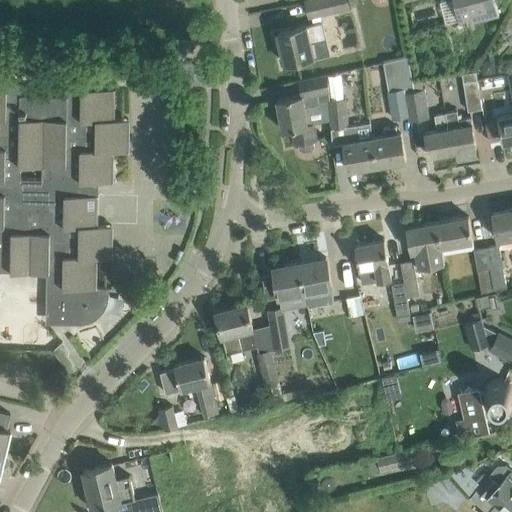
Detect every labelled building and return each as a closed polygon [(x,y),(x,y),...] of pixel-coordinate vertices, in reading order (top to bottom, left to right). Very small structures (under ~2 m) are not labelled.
[(305,2),(309,18),(334,12),(330,0),(312,0),(308,1),(305,2)] [(454,0),(459,19),(471,16),(472,21),(479,19),(499,15),(494,0),(454,0)] [(322,22),(278,32),(285,63),(314,56),(310,41),(325,38),(322,22)] [(394,119),(409,116),(410,116),(406,92),(414,91),(408,57),(384,62),(394,119)] [(496,59),(483,60),(484,74),(497,73),(496,59)] [(462,73),(469,110),(482,108),(475,71),(462,73)] [(511,72),(508,73),(511,97),(511,114),(498,117),(502,142),(511,140),(511,72)] [(305,94),(277,99),(282,130),(292,128),(295,144),(298,144),(300,149),(305,152),(310,151),(315,146),(314,141),(319,140),(315,122),(330,120),(328,99),(330,99),(328,75),(302,81),(305,94)] [(0,192),(89,194),(90,181),(114,181),(114,180),(112,180),(112,151),(129,151),(129,150),(128,150),(128,119),(113,119),(113,89),(115,89),(115,88),(95,88),(87,88),(81,88),(81,95),(7,94),(7,87),(0,86),(0,192)] [(410,116),(409,116),(410,120),(429,116),(424,89),(414,91),(406,92),(410,116)] [(347,98),(330,99),(328,99),(330,120),(332,144),(344,142),(349,169),(377,164),(372,137),(372,135),(372,134),(358,136),(355,124),(350,125),(347,98)] [(446,111),(446,113),(453,151),(477,147),(473,123),(471,116),(459,118),(457,109),(446,111)] [(453,151),(446,113),(435,115),(436,125),(437,130),(425,132),(429,156),(453,151)] [(384,133),(372,135),(372,137),(377,164),(406,159),(401,132),(397,132),(396,126),(383,128),(384,133)] [(511,235),(511,208),(492,212),(497,239),(511,235)] [(475,249),(469,216),(438,221),(444,255),(474,249),(475,249)] [(83,269),(83,229),(40,229),(40,222),(40,221),(29,221),(9,221),(4,221),(4,229),(2,229),(0,228),(0,354),(11,355),(11,371),(45,371),(45,336),(57,336),(57,299),(69,299),(69,272),(69,269),(83,269)] [(444,255),(438,221),(407,227),(412,260),(400,262),(404,282),(406,296),(420,294),(415,266),(445,262),(444,255)] [(391,278),(388,263),(389,263),(384,239),(355,244),(359,264),(362,283),(391,278)] [(499,245),(486,247),(494,289),(506,287),(499,245)] [(494,289),(486,247),(475,249),(474,249),(477,270),(481,292),(494,289)] [(326,257),(300,262),(305,292),(306,292),(308,304),(333,300),(333,298),(326,257)] [(305,292),(300,262),(274,267),(275,273),(262,275),(266,299),(305,292)] [(406,296),(404,282),(391,284),(397,315),(409,313),(406,296)] [(371,290),(350,296),(356,314),(376,308),(371,290)] [(474,297),(479,312),(481,318),(488,316),(482,295),(474,297)] [(333,298),(333,300),(336,319),(341,318),(351,316),(347,296),(333,298)] [(216,311),(227,357),(228,357),(231,353),(258,346),(247,303),(216,311)] [(289,345),(286,329),(282,307),(268,309),(275,348),(289,345)] [(489,345),(483,325),(481,318),(479,312),(468,315),(470,321),(464,323),(472,350),(489,345)] [(511,343),(501,335),(493,346),(511,359),(511,343)] [(266,386),(279,383),(271,349),(258,352),(265,379),(266,386)] [(175,368),(160,372),(166,393),(181,389),(196,385),(204,416),(218,413),(204,356),(174,364),(175,368)] [(482,395),(482,398),(479,386),(457,390),(464,417),(455,419),(460,436),(478,432),(511,424),(511,382),(511,381),(505,378),(497,378),(492,380),(487,384),(485,387),(483,391),(482,395)] [(159,409),(164,430),(178,427),(172,406),(159,409)] [(0,452),(3,454),(9,430),(5,429),(9,413),(0,410),(0,452)] [(414,462),(411,447),(377,456),(381,470),(414,462)] [(199,472),(205,496),(220,492),(215,469),(210,449),(195,453),(199,472)] [(5,454),(3,454),(0,452),(0,466),(1,467),(5,466),(7,464),(8,460),(7,457),(5,454)] [(112,463),(83,470),(88,491),(84,492),(88,507),(92,506),(93,508),(96,508),(97,511),(138,511),(135,498),(129,475),(116,478),(112,463)] [(465,467),(452,471),(469,491),(471,495),(478,488),(478,487),(470,479),(473,476),(470,473),(465,467)] [(487,511),(511,511),(511,470),(511,469),(499,483),(490,474),(478,487),(478,488),(495,504),(487,511)] [(181,499),(183,506),(203,502),(201,494),(181,499)]
